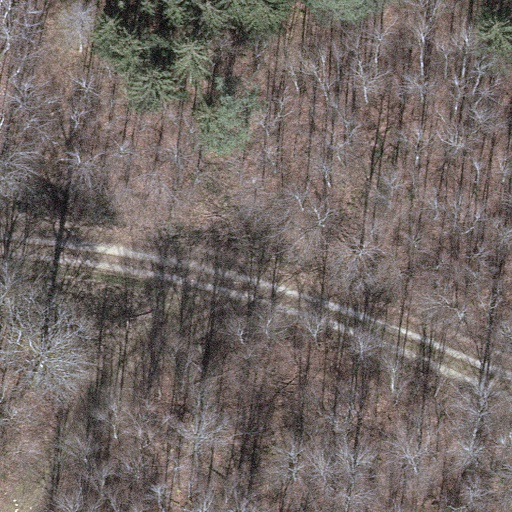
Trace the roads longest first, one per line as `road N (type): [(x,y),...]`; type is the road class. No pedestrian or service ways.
road 1 (track): [(511,371),(228,265),(63,228),(0,225)]
road 2 (track): [(12,511),(120,358),(228,265)]
